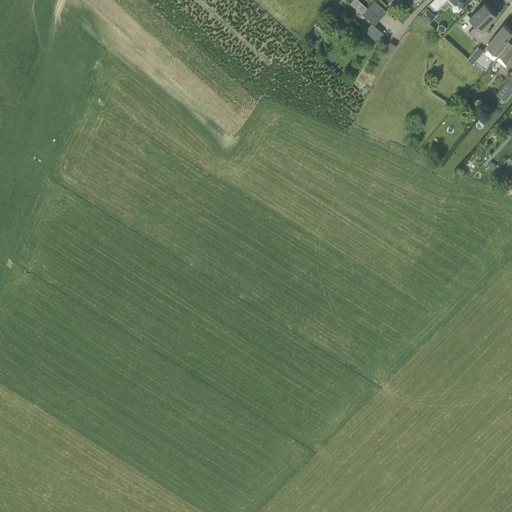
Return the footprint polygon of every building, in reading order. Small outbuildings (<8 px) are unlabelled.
[(369,7),(381,18),(386,11),(383,8),(384,7),(377,0),(376,2),(375,1),(369,7)] [(480,42),(489,31),(485,27),(490,22),(489,21),(495,15),(491,11),(492,10),(485,2),(486,1),(486,0),(469,17),(477,24),(469,31),(480,42)] [(360,7),(357,10),(362,15),(363,14),(368,9),(365,7),(363,9),(360,7)] [(374,25),(381,18),(369,7),(368,9),(363,14),(374,25)] [(376,23),(374,25),(381,32),(383,30),(376,23)] [(499,54),(511,40),(507,37),(511,30),(504,23),(487,45),(499,54)] [(312,44),(304,40),(302,44),(310,48),(312,44)] [(511,41),(511,40),(499,54),(511,64),(511,41)] [(473,65),(484,50),(478,45),(467,60),(473,65)] [(497,92),(496,94),(500,97),(505,101),(511,91),(511,87),(511,85),(511,75),(497,92)] [(503,168),(504,168),(511,174),(511,158),(511,159),(509,156),(505,161),(501,166),(503,168)] [(476,166),(468,160),(462,166),(470,173),(476,166)] [(490,162),(487,166),(496,173),(499,169),(490,162)]
